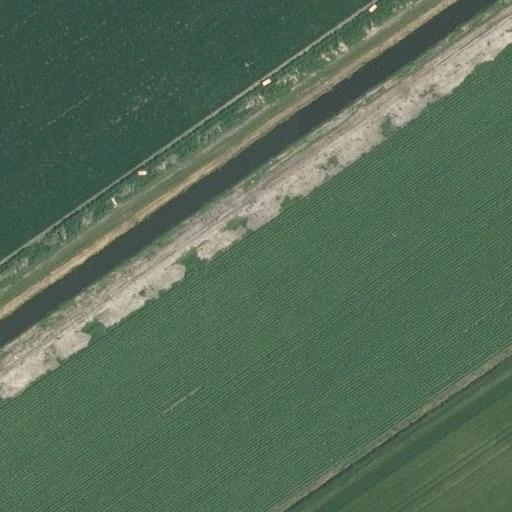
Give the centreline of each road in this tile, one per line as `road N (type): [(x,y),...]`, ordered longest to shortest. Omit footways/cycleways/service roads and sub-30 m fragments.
road 1 (track): [(0,358),(511,0)]
road 2 (track): [(456,0),(0,318)]
